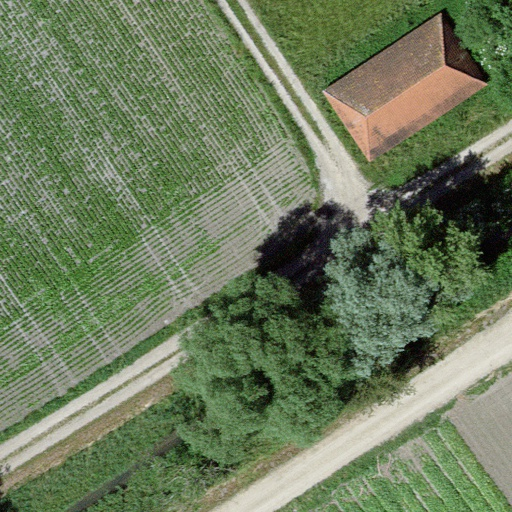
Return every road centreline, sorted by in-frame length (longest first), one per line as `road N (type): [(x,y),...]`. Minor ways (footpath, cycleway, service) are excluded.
road 1 (track): [(362,193),(0,432)]
road 2 (track): [(185,511),(511,300)]
road 3 (track): [(362,193),(230,0)]
road 4 (track): [(511,99),(362,193)]
